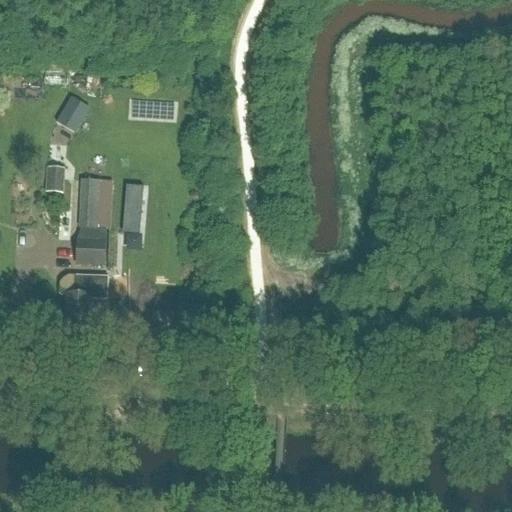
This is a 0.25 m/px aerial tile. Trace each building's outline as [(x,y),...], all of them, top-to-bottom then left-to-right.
[(73,102),(59,126),(76,136),(90,112),(73,102)] [(47,172),(46,195),(64,196),(65,173),(47,172)] [(97,232),(99,184),(81,183),(78,231),(97,232)] [(127,189),(123,237),(124,237),(124,236),(139,237),(143,192),(144,192),(144,191),(127,189)] [(105,269),(106,244),(76,242),(75,268),(105,269)] [(60,286),(60,298),(68,298),(66,331),(106,333),(107,319),(123,320),(125,284),(109,283),(109,280),(75,278),(69,278),(64,282),(60,286)]
